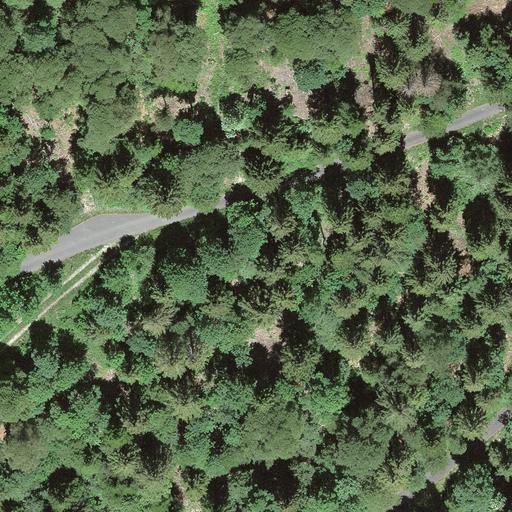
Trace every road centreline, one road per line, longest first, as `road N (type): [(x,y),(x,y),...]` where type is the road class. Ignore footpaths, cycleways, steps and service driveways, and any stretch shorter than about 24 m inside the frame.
road 1 (track): [(511,102),(345,169),(133,228),(0,283)]
road 2 (track): [(396,511),(511,413)]
